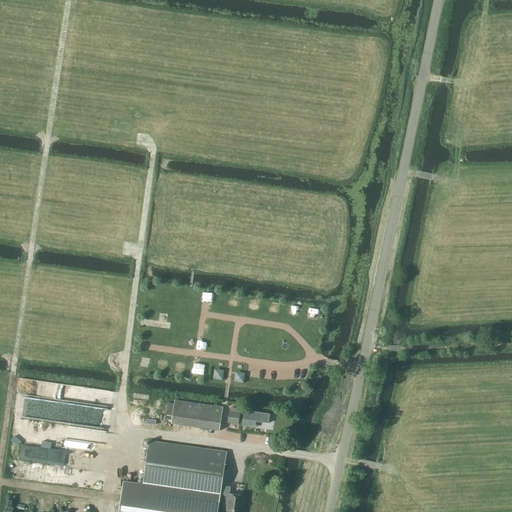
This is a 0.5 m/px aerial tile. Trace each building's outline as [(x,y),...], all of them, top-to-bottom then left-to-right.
[(213,378),(222,379),(223,370),(214,369),(213,378)] [(234,381),(243,383),(244,373),(235,372),(234,381)] [(219,431),(222,408),(175,401),(171,425),(219,431)] [(242,409),(239,430),(273,435),(276,414),(242,409)] [(239,414),(228,413),(227,422),(238,424),(239,414)] [(243,508),(244,497),(229,495),(230,487),(222,486),(226,453),(149,442),(143,485),(124,482),(119,511),(218,511),(219,503),(223,503),(222,508),(224,510),(226,510),(226,511),(242,511),(241,511),(242,508),(243,508)]
